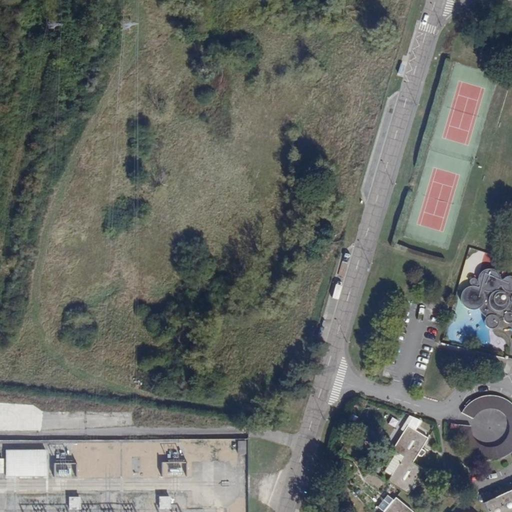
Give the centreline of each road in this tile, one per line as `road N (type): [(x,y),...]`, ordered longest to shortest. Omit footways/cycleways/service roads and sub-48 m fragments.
road 1 (residential): [(436,0),(323,378)]
road 2 (residential): [(323,378),(438,411),(472,388),(511,391)]
road 3 (residential): [(323,378),(285,511)]
